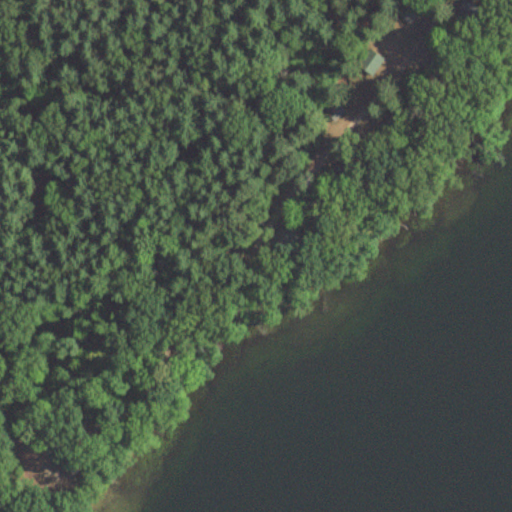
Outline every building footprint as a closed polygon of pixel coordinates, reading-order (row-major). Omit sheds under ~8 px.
[(461,14),(475,22),(481,10),(467,2),(461,14)] [(428,75),(449,82),(455,65),(435,57),(428,75)] [(400,140),(417,116),(401,105),(385,129),(400,140)] [(367,171),(351,158),(333,179),(349,192),(367,171)] [(308,236),(293,221),(273,241),(288,256),(308,236)] [(61,460),(72,476),(86,467),(75,451),(61,460)]
